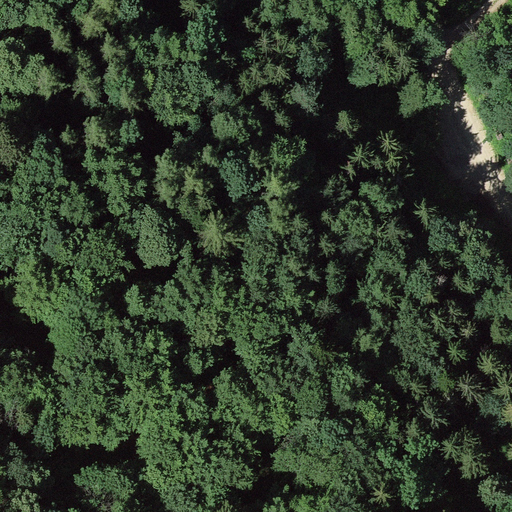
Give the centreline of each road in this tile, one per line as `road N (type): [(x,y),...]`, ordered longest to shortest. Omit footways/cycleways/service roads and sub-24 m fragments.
road 1 (track): [(134,511),(0,303)]
road 2 (track): [(420,36),(511,200)]
